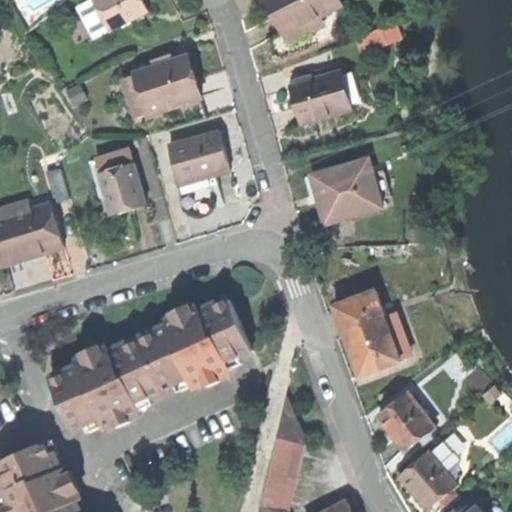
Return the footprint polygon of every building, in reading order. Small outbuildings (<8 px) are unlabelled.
[(111,29),(112,31),(149,11),(143,0),(95,0),(96,2),(111,29)] [(267,0),(278,22),(286,38),(322,21),(339,12),(333,0),(267,0)] [(93,39),(111,29),(96,2),(79,11),(93,39)] [(327,31),(322,21),(286,38),(291,48),(327,31)] [(403,23),(360,34),(364,52),(407,40),(403,23)] [(153,63),(155,70),(172,64),(170,58),(153,63)] [(136,76),(150,116),(202,99),(196,80),(188,59),(172,64),(155,70),(136,76)] [(298,110),(303,126),(350,113),(339,74),(292,88),(298,110)] [(171,146),(181,182),(202,177),(204,183),(215,180),(232,175),(220,132),(171,146)] [(134,151),(114,157),(119,171),(138,166),(134,151)] [(95,162),(99,177),(119,171),(114,157),(95,162)] [(325,214),(329,229),(386,211),(383,201),(375,176),(371,161),(319,177),(325,196),(328,204),(322,206),(325,214)] [(99,177),(111,217),(128,213),(149,206),(138,166),(119,171),(99,177)] [(46,173),(56,204),(70,199),(60,168),(46,173)] [(386,172),(375,176),(383,201),(395,198),(386,172)] [(183,189),(204,183),(202,177),(181,182),(183,189)] [(313,200),(319,198),(325,196),(319,177),(307,181),(313,200)] [(319,198),(322,206),(328,204),(325,196),(319,198)] [(30,201),(8,207),(11,217),(33,211),(30,201)] [(33,211),(11,217),(25,261),(43,256),(58,251),(57,247),(65,245),(53,205),(33,211)] [(0,209),(0,220),(11,217),(8,207),(0,209)] [(0,269),(8,267),(25,261),(11,217),(0,220),(0,269)] [(335,308),(345,337),(385,324),(375,294),(335,308)] [(51,384),(74,435),(100,424),(103,431),(141,414),(138,406),(189,383),(193,390),(232,373),(228,365),(254,354),(231,303),(200,316),(198,312),(181,319),(168,325),(170,330),(112,356),(110,352),(91,360),(78,366),(80,371),(51,384)] [(352,358),(359,379),(398,365),(391,344),(402,340),(397,327),(387,331),(385,324),(345,337),(352,358)] [(387,436),(403,455),(434,429),(405,395),(374,422),(387,436)] [(286,397),(260,511),(287,511),(295,483),(305,442),(286,397)] [(76,511),(74,507),(81,504),(73,488),(64,470),(58,473),(45,445),(0,466),(0,480),(6,494),(0,497),(0,501),(5,511),(76,511)] [(440,445),(427,455),(441,471),(454,460),(440,445)] [(427,455),(399,480),(413,496),(426,511),(436,502),(449,491),(454,487),(441,471),(427,455)] [(453,496),(449,491),(436,502),(441,507),(453,496)]
